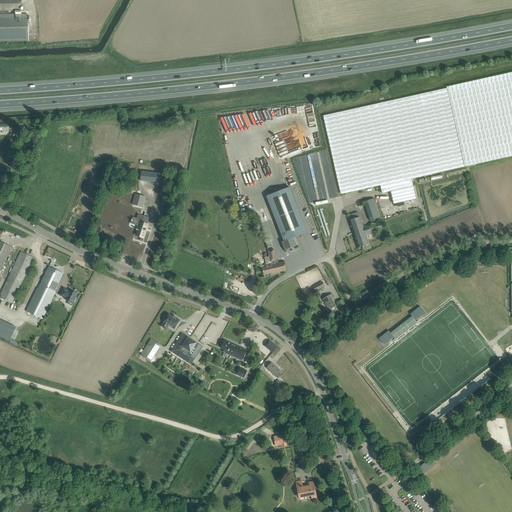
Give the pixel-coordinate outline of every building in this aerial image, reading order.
[(0,0),(0,41),(29,41),(28,13),(22,14),(21,10),(20,11),(20,0),(0,0)] [(411,178),(464,167),(511,155),(511,72),(447,87),(447,88),(323,116),(341,194),(380,185),(382,193),(390,191),(392,199),(394,204),(416,199),(411,178)] [(247,115),(224,120),(227,136),(251,131),(247,115)] [(160,183),(161,173),(141,171),(140,181),(160,183)] [(285,250),(286,250),(296,246),(293,238),(307,233),(290,187),(266,196),(283,241),(282,242),(285,250)] [(135,195),(133,204),(141,206),(141,205),(143,206),(145,197),(135,195)] [(364,202),(370,221),(380,217),(374,198),(364,202)] [(383,229),(381,225),(380,221),(363,227),(358,212),(348,216),(359,248),(369,244),(365,234),(369,233),(370,234),(383,229)] [(137,230),(136,235),(143,238),(147,224),(142,223),(144,216),(145,213),(144,216),(142,215),(138,214),(137,218),(136,221),(137,222),(136,225),(138,226),(136,230),(137,230)] [(114,214),(112,222),(131,227),(133,219),(114,214)] [(126,242),(129,233),(109,226),(106,235),(126,242)] [(0,271),(10,251),(12,252),(14,248),(12,247),(0,241),(0,271)] [(0,297),(12,303),(32,262),(34,258),(21,252),(0,294),(0,297)] [(261,266),(260,266),(260,267),(261,271),(263,271),(264,275),(271,273),(271,275),(287,271),(284,262),(276,264),(275,261),(272,262),(272,265),(266,266),(266,265),(261,266)] [(39,284),(26,311),(42,319),(56,292),(55,291),(64,274),(49,266),(40,284),(39,284)] [(322,282),(314,287),(313,287),(316,291),(324,286),(322,282)] [(69,289),(69,290),(63,288),(60,295),(65,298),(65,299),(73,303),(74,302),(74,303),(76,299),(75,299),(78,294),(74,292),(69,289)] [(331,294),(322,299),(329,310),(330,310),(331,312),(337,309),(335,306),(336,306),(332,299),(334,298),(331,294)] [(343,305),(338,308),(343,317),(348,314),(343,305)] [(412,316),(402,324),(405,327),(408,331),(417,323),(420,321),(419,320),(416,322),(414,319),(424,311),(420,307),(421,307),(421,306),(410,314),(411,315),(412,316)] [(173,317),(169,314),(167,317),(167,316),(166,316),(165,318),(165,319),(165,320),(161,326),(166,330),(169,326),(174,329),(180,320),(173,316),(173,317)] [(0,335),(10,341),(16,327),(0,319),(0,335)] [(389,331),(379,339),(380,339),(383,343),(392,336),(395,339),(392,341),(393,342),(395,340),(396,340),(406,332),(403,329),(400,325),(390,333),(389,332),(389,331)] [(201,348),(202,346),(182,333),(173,348),(193,360),(201,348)] [(151,361),(161,345),(151,339),(140,355),(151,361)] [(247,350),(224,340),(220,348),(230,352),(229,354),(242,361),(247,350)] [(272,352),(277,346),(270,340),(265,346),(272,352)] [(277,346),(272,352),(271,353),(275,356),(280,349),(277,346)] [(278,372),(278,371),(279,370),(271,363),(267,368),(278,378),(281,374),(278,372)] [(240,367),(237,375),(244,378),(247,371),(240,367)] [(289,434),(277,435),(278,446),(290,444),(289,434)] [(436,464),(433,460),(431,458),(415,470),(420,477),(436,464)] [(297,482),(296,482),(299,497),(304,496),(304,497),(307,496),(311,495),(312,499),(316,498),(313,482),(309,483),(310,486),(302,488),(301,481),(297,482)]
